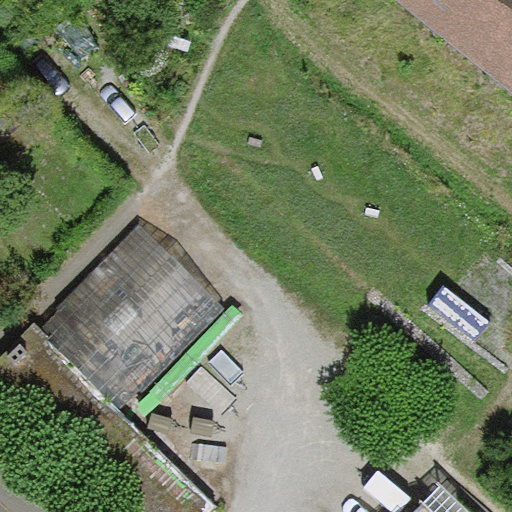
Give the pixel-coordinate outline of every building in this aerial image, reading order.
[(511,0),(395,0),(511,83),(511,0)] [(43,340),(113,410),(218,305),(148,235),(43,340)] [(0,290),(0,312),(11,301),(0,290)] [(43,340),(35,332),(0,366),(0,379),(133,511),(199,511),(208,503),(113,410),(43,340)] [(469,511),(445,488),(424,506),(430,511),(469,511)]
